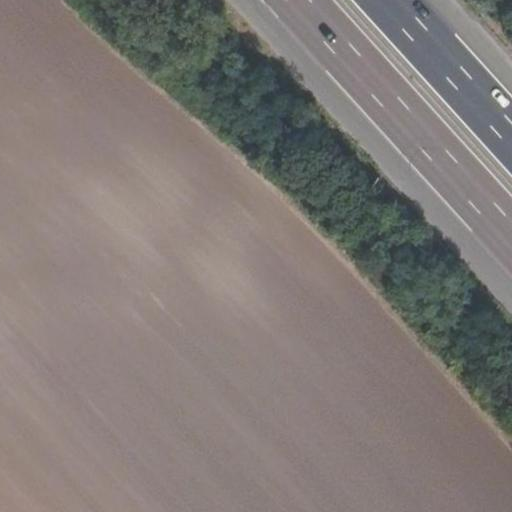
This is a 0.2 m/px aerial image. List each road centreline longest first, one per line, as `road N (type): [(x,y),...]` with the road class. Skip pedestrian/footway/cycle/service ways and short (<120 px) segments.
road 1 (motorway): [(303,0),(511,228)]
road 2 (motorway): [(511,125),(397,0)]
